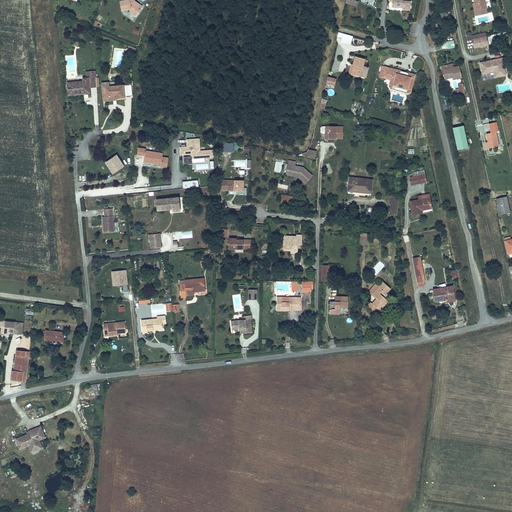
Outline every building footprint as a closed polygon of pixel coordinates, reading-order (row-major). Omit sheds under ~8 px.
[(140,8),(137,5),(138,3),(134,1),(133,3),(131,2),(132,0),(126,0),(120,1),(121,10),(130,9),(130,12),(135,16),(140,8)] [(410,10),(410,1),(403,1),(402,0),(392,0),(392,1),(392,6),(402,7),(402,9),(410,10)] [(486,8),(484,0),(473,0),(474,3),(475,6),(476,10),(486,8)] [(449,20),(447,12),(439,13),(441,21),(449,20)] [(350,45),(353,36),(338,32),(337,36),(342,38),(341,42),(350,45)] [(488,44),(487,36),(477,38),(472,39),(474,48),(488,44)] [(453,40),(441,42),(442,49),(455,47),(453,40)] [(112,67),(124,68),(125,49),(113,48),(112,67)] [(360,76),(363,66),(365,59),(355,56),(353,65),(351,74),(360,76)] [(506,75),(502,58),(480,63),(483,73),(491,71),(491,70),(493,70),(494,71),(495,77),(506,75)] [(386,78),(389,68),(382,66),(379,77),(386,78)] [(461,77),(459,66),(452,67),(442,69),(443,71),(443,75),(444,79),(453,77),(453,79),(461,77)] [(411,92),(415,74),(408,72),(407,76),(402,75),(403,72),(402,71),(393,69),(389,86),(393,85),(407,89),(411,92)] [(96,77),(88,78),(83,78),(83,81),(67,83),(69,95),(83,93),(83,91),(89,91),(89,88),(97,87),(96,77)] [(465,93),(463,83),(458,84),(459,88),(456,89),(457,94),(465,93)] [(132,95),(131,84),(123,85),(104,87),(105,101),(113,100),(112,98),(113,98),(113,96),(115,95),(116,98),(124,97),(124,96),(132,95)] [(453,127),(458,150),(469,147),(463,125),(453,127)] [(343,138),(343,126),(325,126),(325,133),(328,133),(328,138),(337,138),(343,138)] [(499,146),(495,131),(487,133),(490,148),(499,146)] [(204,158),(213,157),(213,149),(200,150),(199,138),(186,139),(186,146),(179,147),(180,156),(192,155),(192,162),(205,161),(204,158)] [(162,156),(163,153),(152,151),(152,148),(147,147),(147,148),(138,147),(136,155),(144,156),(143,163),(167,167),(168,157),(162,156)] [(307,149),(306,157),(315,158),(316,150),(307,149)] [(116,169),(122,164),(116,155),(106,162),(113,173),(117,170),(116,169)] [(191,156),(183,157),(184,165),(192,163),(191,156)] [(288,173),(290,165),(295,166),(296,162),(288,160),(285,174),(299,177),(299,176),(298,175),(288,173)] [(197,169),(210,169),(210,161),(204,161),(204,163),(197,163),(197,169)] [(275,161),(274,172),(282,172),(283,161),(275,161)] [(312,176),(303,167),(295,166),(290,165),(288,173),(298,175),(299,176),(299,177),(305,183),(312,176)] [(426,182),(425,175),(410,177),(411,185),(426,182)] [(371,191),(372,180),(349,177),(348,191),(356,191),(356,189),(371,191)] [(198,180),(182,182),(183,188),(199,186),(198,180)] [(243,190),(243,181),(223,180),(222,190),(235,190),(235,189),(236,189),(236,190),(243,190)] [(510,212),(507,196),(496,199),(499,214),(510,212)] [(180,210),(179,197),(156,199),(157,210),(172,209),(172,211),(180,210)] [(431,208),(429,198),(419,200),(410,201),(413,215),(422,213),(421,210),(421,209),(423,209),(431,208)] [(114,231),(112,208),(104,209),(104,216),(102,217),(104,232),(114,231)] [(150,249),(162,247),(160,233),(148,234),(150,249)] [(301,243),(301,235),(297,235),(297,236),(297,237),(284,237),(284,248),(291,249),(291,250),(291,253),(297,253),(297,244),(297,243),(301,243)] [(228,249),(251,250),(251,239),(228,238),(228,249)] [(423,274),(420,257),(412,259),(416,276),(423,274)] [(129,269),(111,271),(112,286),(122,285),(123,291),(126,291),(127,301),(130,301),(130,309),(132,309),(129,269)] [(205,290),(204,278),(185,280),(185,284),(180,285),(181,297),(186,297),(186,295),(193,294),(193,292),(205,290)] [(387,303),(383,300),(385,298),(388,294),(386,293),(390,288),(383,282),(380,285),(372,294),(377,298),(372,304),(371,302),(367,306),(374,312),(377,309),(379,311),(387,303)] [(372,294),(380,285),(377,283),(369,291),(372,294)] [(454,297),(452,286),(433,289),(435,301),(446,299),(447,299),(446,297),(448,297),(448,298),(454,297)] [(348,307),(348,297),(337,296),(337,301),(335,301),(330,301),(330,313),(340,314),(340,307),(348,307)] [(301,308),(301,297),(277,297),(277,310),(289,310),(289,307),(301,308)] [(252,332),(250,319),(252,319),(251,315),(242,316),(242,320),(231,321),(232,330),(240,329),(243,328),(243,333),(252,332)] [(163,329),(162,318),(141,320),(142,333),(147,332),(147,330),(155,330),(163,329)] [(18,334),(19,322),(0,320),(0,322),(0,331),(2,332),(4,332),(4,333),(9,334),(10,333),(18,334)] [(126,332),(125,322),(107,324),(108,327),(104,328),(105,336),(109,335),(109,334),(118,333),(126,332)] [(63,342),(64,333),(45,330),(45,331),(44,339),(63,342)] [(26,381),(30,352),(16,350),(14,370),(13,370),(12,380),(26,381)] [(24,427),(24,429),(22,430),(10,435),(14,445),(23,441),(26,448),(36,444),(33,436),(39,433),(35,422),(23,427),(24,427)]
